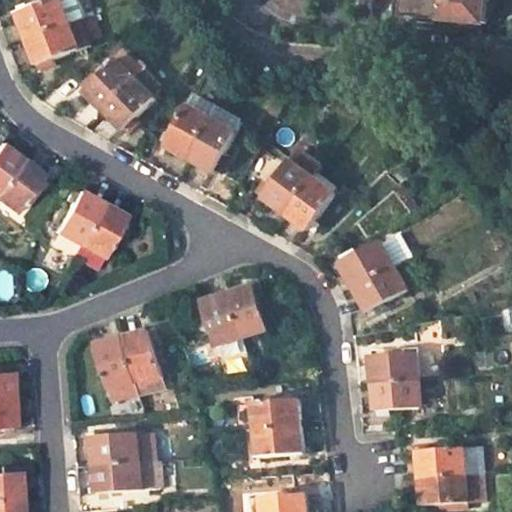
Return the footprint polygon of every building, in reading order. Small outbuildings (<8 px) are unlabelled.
[(70,0),(59,0),(14,17),(24,43),(75,23),(79,22),(70,0)] [(490,28),(493,0),(413,0),(412,20),(490,28)] [(75,23),(24,43),(34,70),(86,49),(75,23)] [(82,96),(102,115),(141,75),(121,56),(82,96)] [(153,103),(150,99),(158,92),(141,75),(102,115),(122,135),(153,103)] [(187,109),(168,148),(192,160),(220,108),(198,96),(191,110),(187,109)] [(245,121),(220,108),(192,160),(217,173),(245,121)] [(0,150),(0,188),(17,164),(0,150)] [(299,152),(264,201),(286,217),(314,180),(323,169),(299,152)] [(17,164),(0,188),(0,205),(14,216),(41,179),(17,164)] [(335,197),(314,180),(286,217),(308,233),(335,197)] [(50,246),(72,258),(99,205),(75,192),(53,232),(56,235),(50,246)] [(124,218),(99,205),(72,258),(97,270),(124,218)] [(345,262),(358,286),(398,264),(417,254),(404,230),(345,262)] [(411,288),(398,264),(358,286),(371,310),(411,288)] [(258,289),(231,296),(243,340),(269,333),(258,289)] [(231,296),(205,304),(216,347),(243,340),(231,296)] [(165,390),(150,334),(124,341),(138,397),(165,390)] [(111,403),(138,397),(124,341),(96,348),(111,403)] [(419,353),(374,356),(376,384),(421,381),(419,353)] [(0,400),(12,400),(10,373),(0,373),(0,400)] [(423,408),(421,381),(376,384),(378,411),(423,408)] [(0,427),(13,427),(12,400),(0,400),(0,427)] [(259,434),(304,431),(301,404),(257,406),(259,434)] [(259,434),(261,463),(306,459),(304,431),(259,434)] [(143,464),(141,437),(92,440),(93,467),(143,464)] [(463,451),(419,454),(421,481),(465,478),(463,451)] [(144,491),(143,464),(93,467),(95,494),(144,491)] [(0,476),(0,504),(16,503),(15,476),(0,476)] [(465,478),(421,481),(423,509),(467,506),(465,478)] [(312,511),(311,495),(262,498),(262,511),(312,511)] [(0,504),(0,511),(16,511),(16,503),(0,504)]
